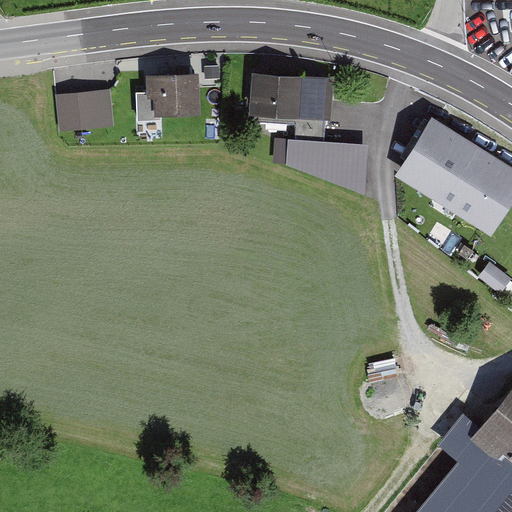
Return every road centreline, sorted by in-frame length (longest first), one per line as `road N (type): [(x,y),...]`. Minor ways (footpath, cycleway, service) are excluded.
road 1 (tertiary): [(0,45),(229,21),(333,31),(437,64)]
road 2 (track): [(468,388),(419,343),(392,257),(386,150)]
